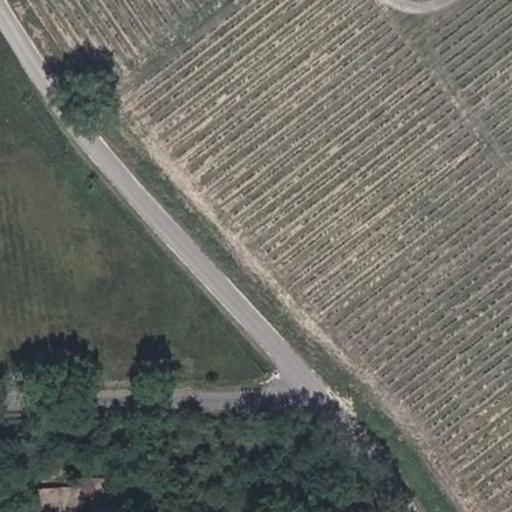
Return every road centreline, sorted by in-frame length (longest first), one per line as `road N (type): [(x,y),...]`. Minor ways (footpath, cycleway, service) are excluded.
road 1 (unclassified): [(324,394),(108,156),(0,0)]
road 2 (unclassified): [(324,394),(0,406)]
road 3 (unclassified): [(406,511),(324,394)]
